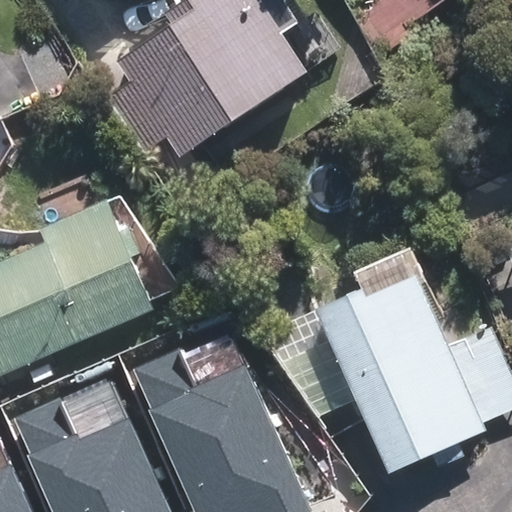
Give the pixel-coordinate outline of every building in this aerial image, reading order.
[(278,0),(230,0),(130,66),(143,85),(117,102),(154,159),(180,142),(187,152),(321,65),(278,0)] [(131,222),(0,277),(0,375),(166,305),(131,222)] [(439,268),(342,305),(408,474),(504,437),(439,268)] [(511,346),(507,332),(475,344),(505,422),(511,419),(511,346)] [(147,393),(194,511),(225,511),(277,491),(225,362),(147,393)] [(33,438),(62,511),(153,511),(111,407),(33,438)] [(0,454),(0,511),(30,511),(6,452),(0,454)]
